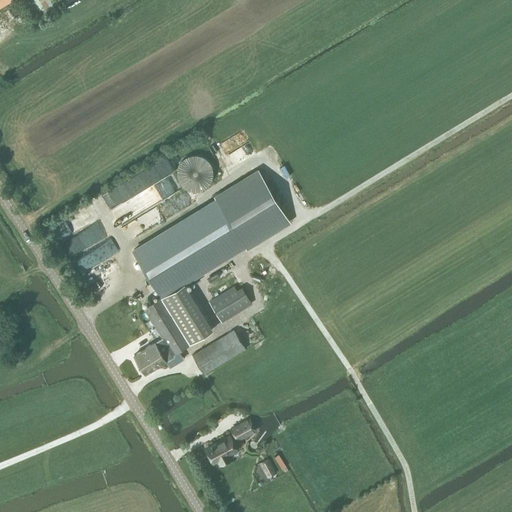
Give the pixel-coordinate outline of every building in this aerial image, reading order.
[(59,0),(25,0),(35,17),(60,2),(59,0)] [(207,172),(208,169),(207,166),(207,164),(206,162),(204,159),(203,157),(201,155),(199,154),(196,153),(194,152),(190,151),(187,152),(184,153),(182,154),(180,154),(179,155),(177,157),(175,159),(174,162),(173,164),(172,166),(172,170),(173,173),(174,176),(175,179),(177,182),(180,184),(183,186),(185,186),(187,187),(190,187),(193,187),(197,186),(200,184),(203,182),(204,181),(205,179),(206,176),(207,174),(207,172)] [(217,201),(134,252),(160,294),(243,244),(245,247),(290,221),(256,169),(213,196),(217,201)] [(162,297),(190,343),(211,331),(182,285),(162,297)] [(234,285),(209,301),(221,321),(251,302),(242,286),(237,289),(234,285)] [(190,343),(162,297),(162,296),(144,307),(162,338),(172,354),(190,343)] [(234,329),(192,355),(203,374),(246,348),(234,329)] [(162,338),(134,354),(146,373),(166,361),(170,366),(177,362),(172,354),(162,338)] [(249,417),(230,428),(237,441),(257,430),(249,417)] [(215,444),(206,449),(213,462),(217,459),(220,464),(231,458),(229,453),(237,449),(230,436),(220,441),(221,443),(216,446),(215,444)] [(274,449),(264,454),(275,472),(284,466),(274,449)]
